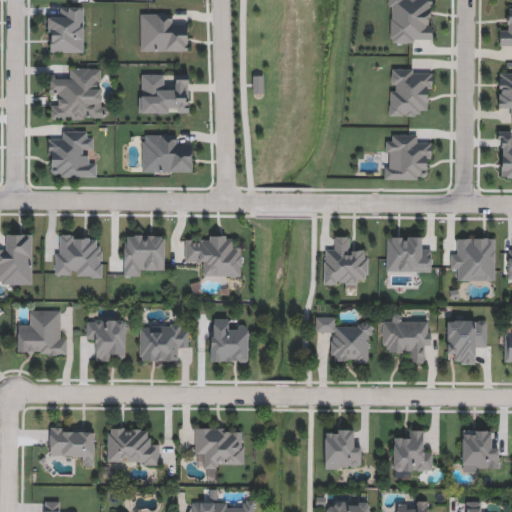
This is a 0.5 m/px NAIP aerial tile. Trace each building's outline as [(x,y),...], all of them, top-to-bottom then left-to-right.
[(389,0),(433,0),(433,42),(389,42),(389,0)] [(511,1),(511,48),(499,48),(499,29),(508,29),(508,1),(511,1)] [(85,52),(49,52),(49,16),(58,16),(58,6),(85,6),(85,52)] [(140,50),(140,12),(170,12),(170,23),(189,23),(189,50),(140,50)] [(103,119),(50,118),(50,107),(58,107),(58,94),(49,94),(49,77),(70,77),(70,67),(103,67),(103,119)] [(389,115),(390,68),(432,69),(431,107),(422,107),(421,116),(389,115)] [(511,117),(508,117),(508,107),(498,107),(498,72),(511,72),(511,117)] [(96,176),(48,177),(48,139),(59,139),(59,130),(88,130),(88,138),(95,137),(95,148),(86,148),(86,157),(96,157),(96,176)] [(511,176),(499,177),(498,130),(511,130),(511,176)] [(142,171),(142,133),(181,133),(181,143),(192,143),(192,171),(142,171)] [(384,179),(384,134),(421,134),(421,143),(430,143),(430,179),(384,179)] [(0,246),(5,246),(5,235),(33,235),(33,285),(0,285),(0,246)] [(102,246),(102,278),(55,278),(55,235),(93,235),(93,246),(102,246)] [(122,277),(123,235),(166,236),(165,268),(143,268),(143,278),(122,277)] [(242,278),(205,278),(205,265),(184,265),(184,237),(231,237),(231,247),(242,247),(242,278)] [(323,285),(324,248),(335,248),(335,237),(349,238),(349,248),(368,249),(368,277),(359,277),(359,286),(323,285)] [(386,273),(386,237),(420,237),(420,247),(430,247),(430,273),(386,273)] [(495,239),(495,281),(459,281),(459,271),(450,271),(450,249),(459,249),(459,239),(495,239)] [(67,356),(17,356),(18,322),(29,322),(29,311),(58,311),(58,335),(67,335),(67,356)] [(382,353),(382,324),(392,324),(392,314),(402,314),(402,324),(430,324),(430,352),(422,352),(422,363),(409,363),(410,353),(382,353)] [(335,318),(335,326),(372,327),(371,364),(332,363),(333,335),(315,335),(316,317),(335,318)] [(211,320),(229,320),(229,329),(247,329),(247,363),(211,363),(211,320)] [(126,321),(126,362),(96,362),(96,341),(86,341),(86,321),(126,321)] [(446,355),(446,321),(486,321),(486,345),(475,345),(475,365),(456,365),(456,355),(446,355)] [(179,362),(139,362),(139,324),(180,325),(180,333),(189,333),(189,352),(179,352),(179,362)] [(511,366),(503,366),(503,332),(511,332),(511,366)] [(94,468),(83,467),(83,457),(49,456),(50,429),(94,429),(94,468)] [(149,429),(149,445),(159,445),(159,466),(107,466),(107,429),(149,429)] [(245,429),(245,470),(205,470),(205,459),(195,459),(195,429),(245,429)] [(360,470),(324,470),(324,431),(352,431),(352,442),(360,442),(360,470)] [(461,473),(461,431),(489,431),(489,451),(499,451),(499,473),(461,473)] [(393,441),(403,441),(403,432),(422,432),(422,452),(433,452),(433,470),(412,470),(412,480),(393,480),(393,441)] [(254,511),(191,511),(192,503),(231,503),(231,502),(254,502),(254,511)] [(369,503),(368,511),(326,511),(326,502),(369,503)] [(466,511),(466,503),(480,503),(480,511),(466,511)]
